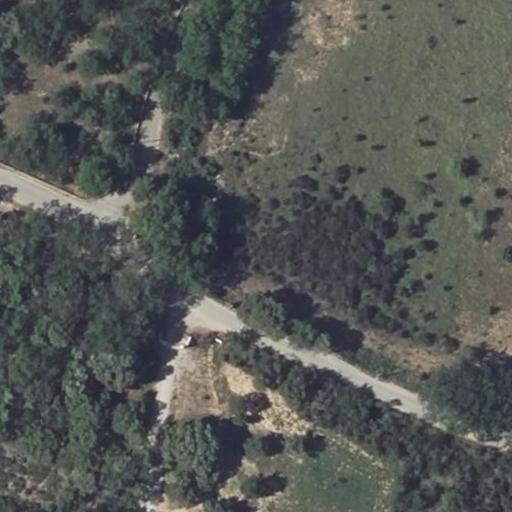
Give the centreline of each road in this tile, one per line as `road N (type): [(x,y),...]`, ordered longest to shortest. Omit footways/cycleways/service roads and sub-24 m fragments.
road 1 (unclassified): [(511,444),(418,414),(199,296),(114,236)]
road 2 (residential): [(114,236),(148,100),(207,0)]
road 3 (unclassified): [(114,236),(53,190),(0,172)]
